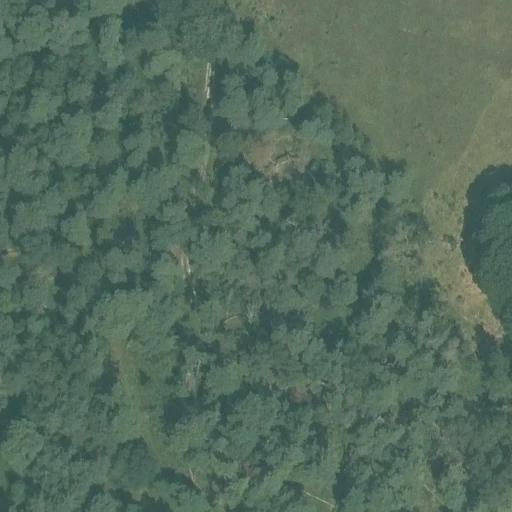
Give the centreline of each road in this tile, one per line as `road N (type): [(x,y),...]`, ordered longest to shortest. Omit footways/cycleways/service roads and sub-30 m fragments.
road 1 (track): [(511,406),(449,407),(349,425),(281,397),(192,297),(194,268)]
road 2 (track): [(194,268),(218,0)]
road 3 (track): [(194,268),(0,272)]
